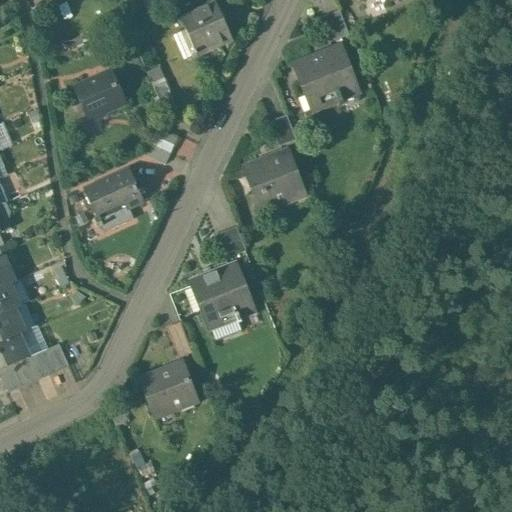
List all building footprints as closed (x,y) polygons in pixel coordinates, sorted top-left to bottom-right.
[(214,4),(181,19),(185,30),(196,55),(197,56),(230,41),(214,4)] [(338,11),(317,19),(327,44),(348,36),(338,11)] [(185,30),(173,36),(184,61),(196,55),(185,30)] [(339,46),(319,54),(319,55),(293,65),(312,111),(337,101),(339,104),(342,103),(342,101),(358,95),(339,46)] [(110,73),(75,89),(81,103),(80,103),(87,118),(102,111),(104,114),(125,105),(117,87),(116,87),(110,73)] [(177,109),(165,83),(152,88),(164,115),(177,109)] [(285,116),(268,123),(278,147),(295,141),(285,116)] [(169,155),(148,145),(143,156),(164,166),(169,155)] [(286,151),(243,167),(260,212),(303,195),(286,151)] [(128,171),(84,191),(96,218),(124,205),(126,209),(128,209),(142,202),(128,171)] [(124,205),(96,218),(99,225),(98,225),(99,228),(100,228),(101,228),(104,235),(133,222),(130,215),(130,214),(128,209),(126,209),(124,205)] [(235,228),(213,237),(222,261),(245,252),(235,228)] [(0,259),(0,288),(7,285),(13,282),(3,259),(0,259)] [(234,265),(189,282),(208,330),(236,320),(237,323),(241,322),(238,316),(252,310),(234,265)] [(0,288),(0,315),(12,310),(17,307),(7,285),(0,288)] [(0,315),(0,342),(17,335),(22,333),(12,310),(0,315)] [(179,323),(166,328),(178,358),(191,353),(179,323)] [(0,342),(0,370),(7,367),(17,363),(27,359),(17,335),(0,342)] [(67,367),(58,345),(47,350),(57,371),(67,367)] [(57,371),(47,350),(37,354),(47,376),(57,371)] [(37,354),(27,359),(37,380),(47,376),(37,354)] [(37,380),(27,359),(17,363),(27,384),(37,380)] [(17,363),(7,367),(17,389),(27,384),(17,363)] [(182,363),(138,380),(152,416),(170,409),(171,412),(197,402),(182,363)] [(17,389),(7,367),(0,370),(0,378),(7,393),(17,389)]
